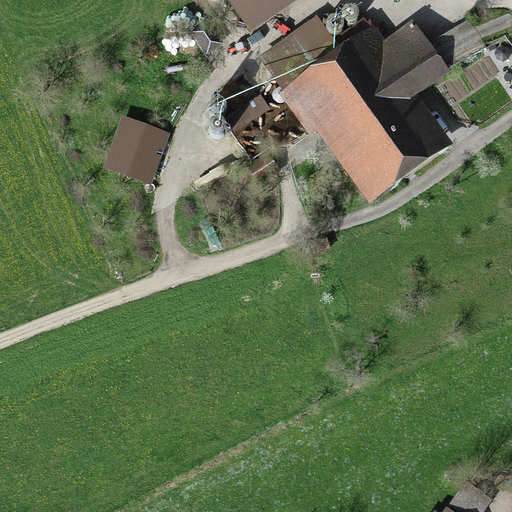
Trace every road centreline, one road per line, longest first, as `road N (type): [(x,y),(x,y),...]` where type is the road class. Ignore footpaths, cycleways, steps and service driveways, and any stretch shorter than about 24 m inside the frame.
road 1 (track): [(511,3),(511,511)]
road 2 (track): [(168,279),(152,217),(187,120),(238,60),(326,0)]
road 3 (track): [(298,235),(0,341)]
road 4 (unclassified): [(298,235),(375,211),(511,117)]
road 5 (track): [(348,0),(401,14),(492,0)]
